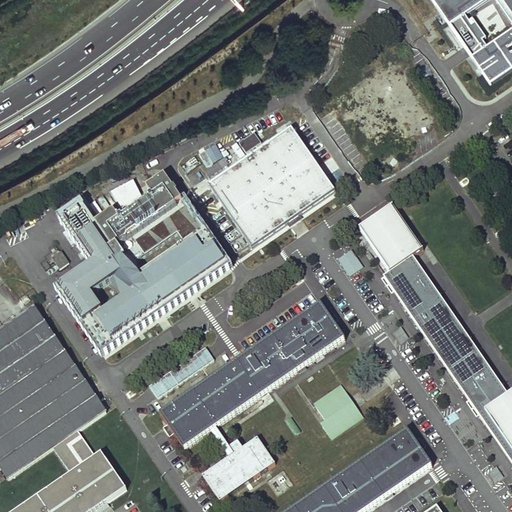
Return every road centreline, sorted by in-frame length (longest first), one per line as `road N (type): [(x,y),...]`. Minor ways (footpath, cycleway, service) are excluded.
road 1 (motorway): [(0,152),(95,92),(209,0)]
road 2 (motorway): [(150,0),(0,103)]
